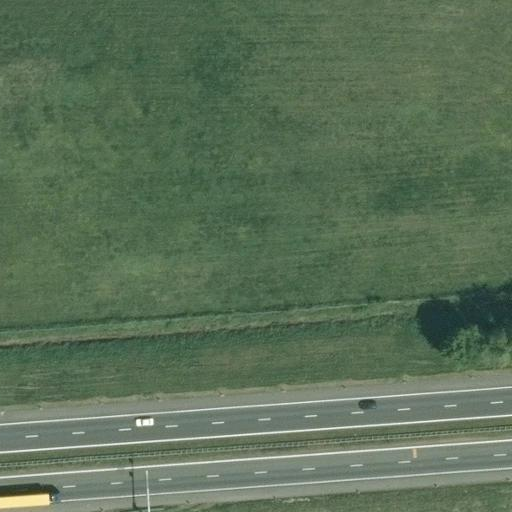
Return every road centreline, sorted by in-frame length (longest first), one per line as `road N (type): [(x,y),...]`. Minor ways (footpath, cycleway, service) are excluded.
road 1 (motorway): [(511,398),(0,438)]
road 2 (motorway): [(0,492),(511,454)]
